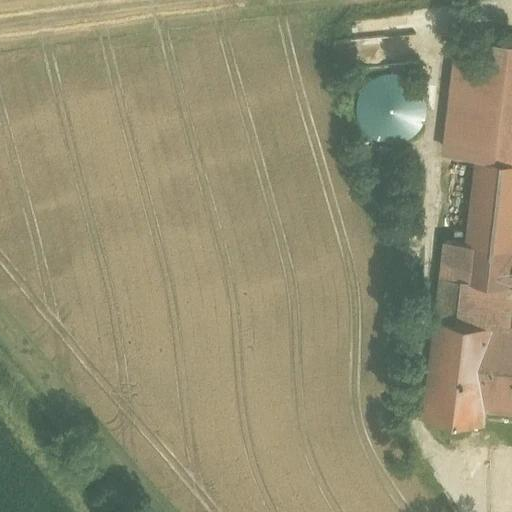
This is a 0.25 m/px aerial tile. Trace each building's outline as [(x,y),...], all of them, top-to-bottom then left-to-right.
[(511,42),(492,40),(489,60),(457,56),(446,151),(511,159),(511,42)] [(410,76),(405,74),(401,72),(396,71),(390,71),(385,72),(381,73),(376,75),(372,77),(369,80),(366,83),(364,85),(361,89),(359,96),(357,100),(357,104),(357,107),(357,111),(358,114),(359,119),(361,122),(363,126),(366,130),(370,133),(373,136),(376,138),(381,140),(389,141),(394,142),(399,141),(403,140),(408,138),(411,136),(413,135),(416,132),(420,128),(423,124),(425,118),(426,115),(427,111),(427,106),(427,100),(426,96),(424,92),(422,87),(418,83),(415,79),(410,76)] [(511,159),(477,156),(474,187),(469,221),(467,241),(463,277),(511,282),(511,159)] [(474,187),(457,185),(453,219),(469,221),(474,187)] [(511,290),(511,282),(463,277),(467,241),(445,239),(436,318),(508,326),(511,290)] [(511,326),(508,326),(436,318),(425,415),(482,422),(484,405),(511,408),(511,326)]
